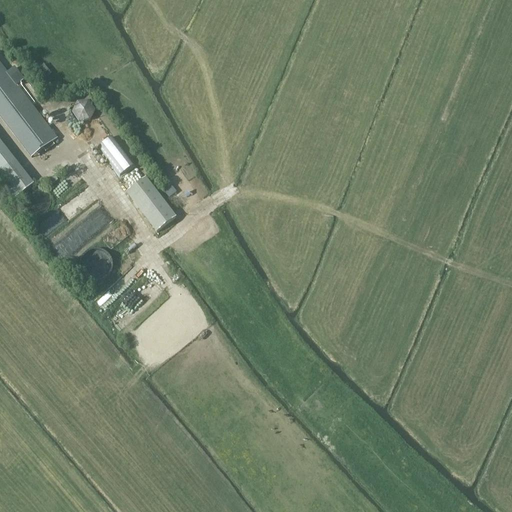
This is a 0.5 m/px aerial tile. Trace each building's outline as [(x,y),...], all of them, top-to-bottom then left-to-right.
[(0,118),(32,160),(57,140),(0,66),(0,118)] [(0,184),(14,202),(34,186),(0,141),(0,184)] [(60,172),(63,176),(70,171),(67,167),(60,172)] [(47,181),(50,185),(57,180),(54,176),(47,181)] [(133,204),(153,189),(146,179),(126,194),(133,204)]
